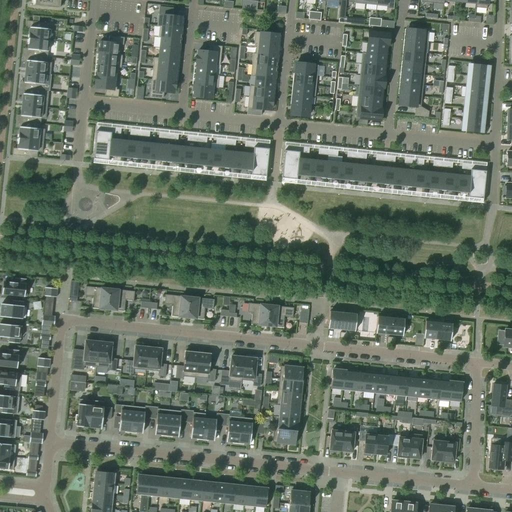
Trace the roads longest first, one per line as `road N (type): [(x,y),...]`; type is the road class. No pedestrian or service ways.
road 1 (residential): [(51,442),(62,330),(72,321),(478,362)]
road 2 (residential): [(343,472),(51,442)]
road 3 (residential): [(495,146),(499,0)]
road 4 (residential): [(387,135),(401,0)]
road 5 (residential): [(473,488),(343,472)]
road 6 (residential): [(478,362),(473,488)]
road 7 (residential): [(279,124),(291,0)]
